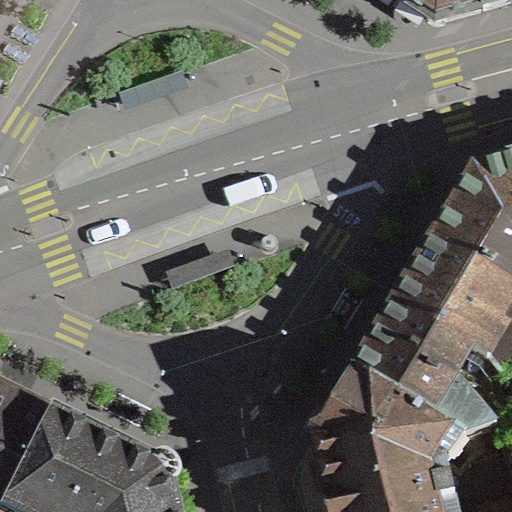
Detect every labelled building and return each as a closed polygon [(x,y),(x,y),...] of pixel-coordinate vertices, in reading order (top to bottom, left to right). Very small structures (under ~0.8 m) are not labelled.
[(398,0),(435,23),(482,10),(479,0),(398,0)] [(511,0),(479,0),(482,10),(511,2),(511,0)] [(434,237),(511,283),(511,157),(475,168),(434,237)] [(511,283),(434,237),(395,301),(472,347),(471,350),(487,360),(488,359),(508,382),(511,380),(508,377),(511,373),(511,283)] [(494,425),(454,377),(471,350),(472,347),(395,301),(362,356),(354,370),(464,436),(494,425)] [(447,460),(466,438),(464,436),(354,370),(329,413),(322,409),(314,422),(307,435),(313,439),(315,447),(330,511),(437,511),(438,511),(436,502),(454,498),(449,477),(431,481),(428,469),(447,460)] [(0,511),(5,511),(53,416),(8,393),(0,389),(0,511)] [(122,511),(167,472),(53,416),(5,511),(122,511)] [(176,511),(167,472),(122,511),(176,511)]
